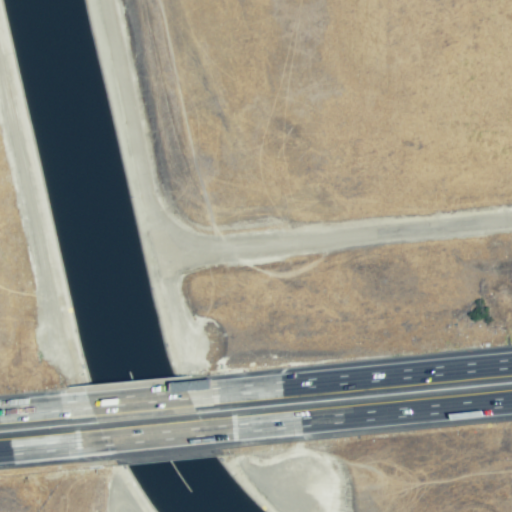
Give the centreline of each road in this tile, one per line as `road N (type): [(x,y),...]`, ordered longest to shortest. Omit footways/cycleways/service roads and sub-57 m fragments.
road 1 (motorway): [(11,449),(299,421)]
road 2 (motorway): [(279,385),(0,410)]
road 3 (motorway): [(511,362),(279,385)]
road 4 (motorway): [(299,421),(511,400)]
